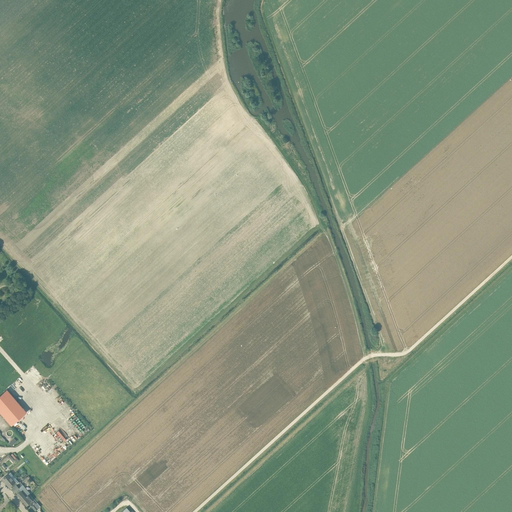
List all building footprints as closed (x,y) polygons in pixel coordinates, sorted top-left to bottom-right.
[(0,412),(11,426),(27,412),(7,389),(0,394),(0,412)] [(17,455),(14,453),(13,454),(13,453),(11,455),(15,459),(14,460),(9,454),(0,461),(2,464),(0,465),(3,468),(4,469),(6,468),(5,467),(2,463),(8,458),(12,462),(12,461),(13,463),(15,461),(16,463),(19,461),(16,457),(17,455)] [(10,472),(2,479),(9,487),(10,485),(12,488),(16,485),(19,482),(10,472)] [(19,488),(16,490),(19,493),(17,495),(21,500),(27,495),(28,494),(29,494),(30,493),(24,486),(23,485),(19,488)] [(27,495),(21,500),(26,505),(29,503),(32,506),(32,507),(35,511),(37,509),(38,508),(34,504),(35,503),(33,500),(32,501),(30,499),(31,498),(28,494),(27,495)]
